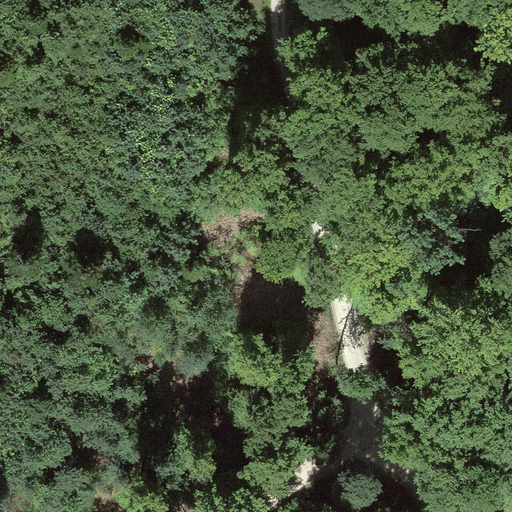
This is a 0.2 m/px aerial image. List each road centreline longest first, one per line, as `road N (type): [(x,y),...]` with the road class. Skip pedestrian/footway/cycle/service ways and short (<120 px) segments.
road 1 (track): [(279,0),(327,270),(376,453)]
road 2 (track): [(452,511),(413,463),(376,453),(334,463),(295,487),(278,511)]
